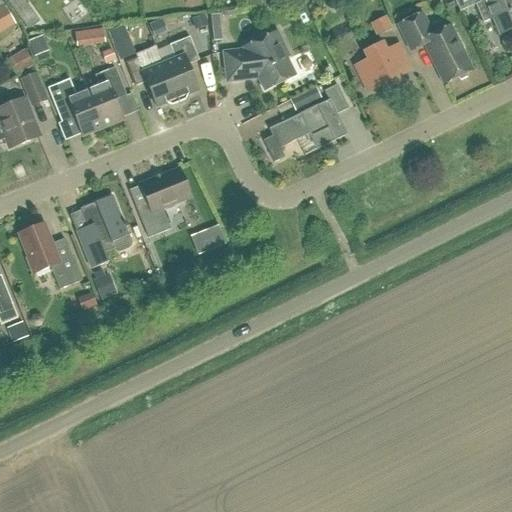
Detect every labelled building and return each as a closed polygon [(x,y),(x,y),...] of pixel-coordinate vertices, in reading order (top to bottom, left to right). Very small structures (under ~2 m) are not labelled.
[(511,0),(452,0),(458,12),(473,6),(481,24),(492,20),(499,35),(511,29),(511,0)] [(4,7),(0,9),(0,34),(14,26),(4,7)] [(217,14),(209,15),(211,41),(220,40),(217,14)] [(432,35),(421,14),(397,26),(410,53),(423,46),(443,85),(456,78),(460,81),(466,78),(467,73),(472,71),(449,26),(432,35)] [(392,17),(374,24),(379,39),(397,32),(392,17)] [(121,26),(107,32),(118,60),(132,54),(121,26)] [(78,46),(106,45),(105,31),(78,33),(78,46)] [(288,57),(276,32),(242,49),(243,51),(223,54),(226,83),(245,81),(244,79),(257,78),(264,92),(294,77),(285,59),(288,57)] [(174,60),(162,65),(178,104),(184,101),(187,96),(197,92),(186,66),(198,61),(189,38),(169,46),(174,60)] [(385,52),(381,44),(363,52),(367,61),(355,67),(367,93),(380,86),(384,95),(401,86),(397,78),(410,71),(398,46),(385,52)] [(17,74),(35,67),(29,52),(11,60),(17,74)] [(178,104),(162,65),(150,70),(146,62),(139,65),(136,59),(125,64),(134,87),(145,83),(156,108),(166,104),(171,107),(178,104)] [(87,92),(102,129),(122,121),(115,102),(126,97),(114,69),(94,77),(98,87),(87,92)] [(46,101),(34,73),(19,79),(30,108),(46,101)] [(81,137),(102,129),(87,92),(75,96),(69,81),(47,89),(61,124),(73,118),(81,137)] [(348,110),(336,86),(323,92),(328,101),(317,107),(317,106),(299,115),(280,125),(268,130),(271,137),(262,142),(273,164),(283,159),(279,150),(289,145),(289,144),(308,135),(316,151),(334,142),(334,141),(346,136),(336,116),(348,110)] [(39,137),(22,96),(0,104),(0,140),(4,139),(9,150),(39,137)] [(190,199),(178,170),(139,186),(146,204),(135,209),(147,238),(166,230),(159,212),(190,199)] [(130,243),(111,197),(79,210),(87,228),(75,233),(90,270),(108,263),(104,254),(130,243)] [(216,226),(206,229),(213,247),(223,243),(216,226)] [(58,263),(44,229),(19,238),(27,258),(24,260),(31,275),(49,268),(59,291),(81,282),(71,258),(58,263)] [(107,276),(91,282),(99,301),(115,295),(107,276)] [(17,319),(0,277),(0,322),(1,325),(17,319)]
